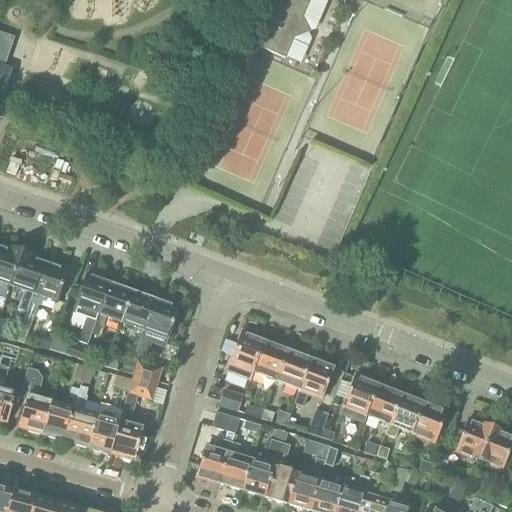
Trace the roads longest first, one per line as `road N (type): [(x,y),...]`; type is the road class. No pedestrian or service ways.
road 1 (residential): [(511,384),(221,273)]
road 2 (residential): [(153,499),(221,273)]
road 3 (residential): [(221,273),(0,193)]
road 4 (residential): [(153,499),(0,453)]
